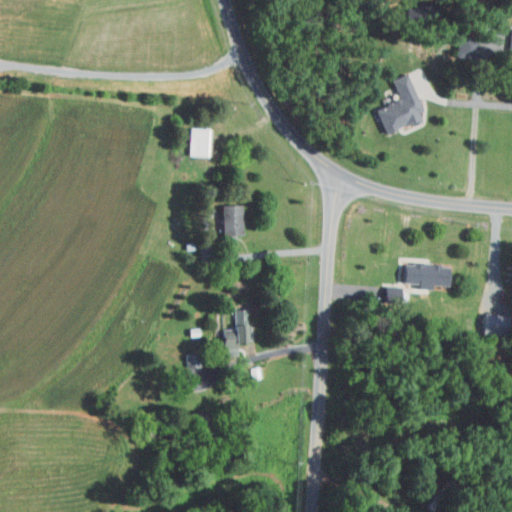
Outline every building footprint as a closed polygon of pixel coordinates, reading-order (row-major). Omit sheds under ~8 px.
[(383,134),(419,120),(416,112),(420,110),(406,73),(390,79),(397,100),(373,109),(383,134)] [(241,235),(240,205),(220,206),(222,240),(232,240),(232,236),(241,235)] [(401,285),(446,286),(446,265),(401,264),(401,285)] [(244,309),(232,310),(232,329),(221,330),(222,354),(235,354),(235,343),(250,343),(250,326),(245,326),(244,309)] [(509,317),(479,312),(476,332),(505,338),(509,317)] [(187,389),(202,389),(201,353),(185,354),(187,389)]
